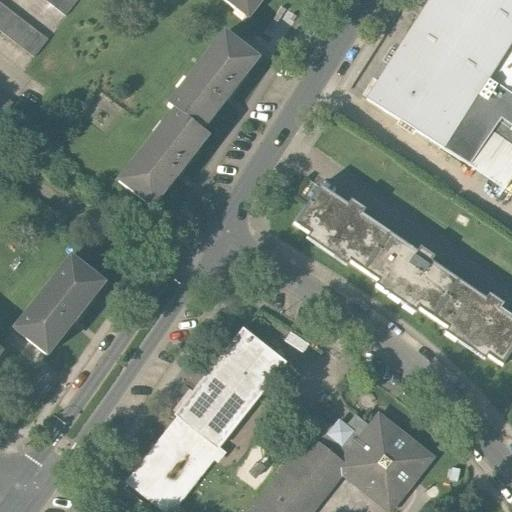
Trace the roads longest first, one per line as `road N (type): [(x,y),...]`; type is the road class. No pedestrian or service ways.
road 1 (residential): [(226,230),(438,383),(511,471)]
road 2 (unclassified): [(25,496),(76,453),(188,289),(227,252),(226,230)]
road 3 (unclassified): [(226,230),(168,279),(33,467),(25,496)]
road 4 (unclassified): [(366,0),(226,230)]
